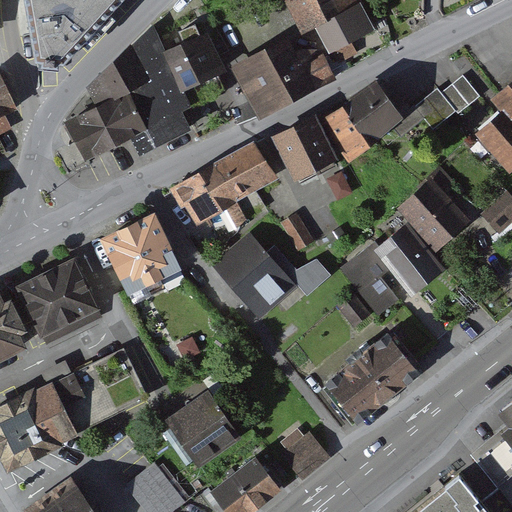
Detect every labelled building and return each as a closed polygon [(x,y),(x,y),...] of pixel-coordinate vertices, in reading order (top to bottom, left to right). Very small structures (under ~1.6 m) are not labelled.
[(20,0),(28,61),(42,70),(70,68),(122,0),(20,0)] [(301,34),(315,27),(330,57),(376,34),(362,4),(359,0),(285,0),(284,1),(301,34)] [(132,138),(141,156),(189,131),(180,115),(193,109),(185,93),(167,58),(152,29),(96,91),(105,107),(64,128),(82,164),(132,138)] [(185,93),(221,74),(203,39),(167,58),(185,93)] [(235,67),(260,117),(334,79),(322,56),(292,55),(284,41),(235,67)] [(0,136),(10,132),(5,118),(14,113),(0,77),(0,136)] [(482,101),(465,80),(444,97),(459,115),(462,118),(482,101)] [(511,83),(491,103),(511,125),(511,83)] [(326,122),(348,163),(394,127),(402,120),(375,88),(326,122)] [(424,121),(435,134),(459,115),(444,97),(439,90),(415,110),(424,121)] [(394,127),(403,139),(424,121),(415,110),(402,120),(394,127)] [(476,138),(511,177),(511,128),(500,116),(476,138)] [(274,140),(295,184),(337,165),(316,121),(274,140)] [(252,146),(173,192),(194,228),(273,182),(252,146)] [(400,211),(438,254),(467,228),(430,185),(400,211)] [(480,218),(497,238),(511,226),(511,196),(510,194),(480,218)] [(153,216),(98,244),(124,298),(180,270),(153,216)] [(284,226),(300,255),(318,246),(301,217),(284,226)] [(371,255),(409,301),(443,272),(405,227),(371,255)] [(216,268),(264,320),(305,283),(257,231),(216,268)] [(74,267),(20,292),(24,299),(42,339),(96,314),(74,267)] [(343,308),(357,326),(368,317),(354,299),(343,308)] [(0,361),(23,350),(18,342),(24,339),(8,304),(1,307),(0,303),(0,361)] [(319,383),(350,425),(417,376),(386,333),(319,383)] [(0,454),(10,473),(72,440),(147,401),(144,396),(122,352),(0,409),(0,454)] [(202,389),(157,420),(194,473),(239,442),(202,389)] [(511,404),(499,415),(510,429),(502,435),(511,447),(511,404)] [(312,437),(286,457),(300,475),(326,455),(312,437)] [(255,463),(212,496),(224,511),(252,511),(278,493),(255,463)] [(172,511),(184,503),(153,465),(150,468),(131,483),(126,487),(146,511),(172,511)] [(406,511),(489,511),(456,472),(406,511)] [(94,511),(72,479),(24,511),(23,511),(94,511)]
